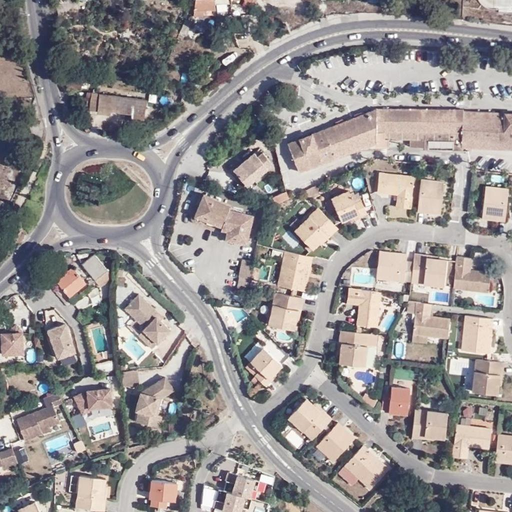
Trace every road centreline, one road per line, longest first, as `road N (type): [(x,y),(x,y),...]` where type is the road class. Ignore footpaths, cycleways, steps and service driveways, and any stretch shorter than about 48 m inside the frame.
road 1 (secondary): [(511,35),(414,24),(325,32),(269,56),(174,131),(134,150)]
road 2 (secondary): [(163,178),(175,152),(248,86),(326,43),(412,36),(511,46)]
road 3 (residential): [(305,370),(337,261),(368,238),(457,238),(486,246),(511,269)]
road 4 (residential): [(305,370),(426,474),(511,486)]
road 5 (residential): [(128,511),(134,475),(150,455),(250,420)]
road 6 (residential): [(169,276),(211,330),(250,420)]
road 7 (residential): [(250,420),(346,511)]
